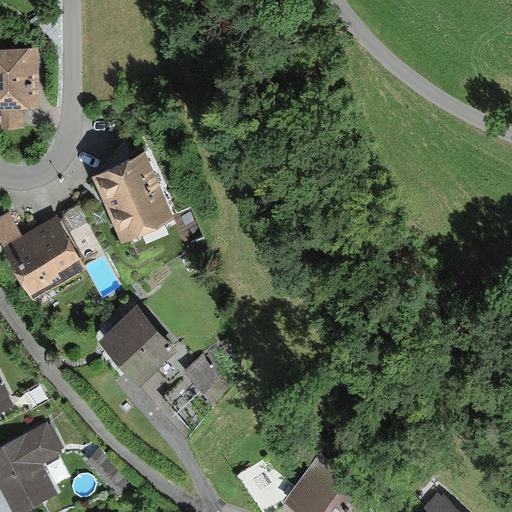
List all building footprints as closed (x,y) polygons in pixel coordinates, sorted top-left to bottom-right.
[(0,42),(0,103),(1,103),(2,125),(25,124),(25,103),(40,103),(39,42),(0,42)] [(95,175),(123,241),(177,219),(149,153),(95,175)] [(8,216),(0,220),(0,238),(32,296),(60,281),(56,273),(80,260),(57,219),(21,239),(8,216)] [(140,305),(103,337),(141,381),(172,355),(165,346),(171,340),(140,305)] [(187,371),(204,393),(222,379),(205,357),(187,371)] [(0,412),(17,404),(0,370),(0,412)] [(52,422),(0,446),(0,479),(1,479),(16,511),(58,492),(44,461),(66,451),(52,422)] [(286,497),(304,511),(364,511),(374,500),(319,457),(286,497)] [(429,511),(467,511),(444,489),(428,504),(433,509),(429,511)]
